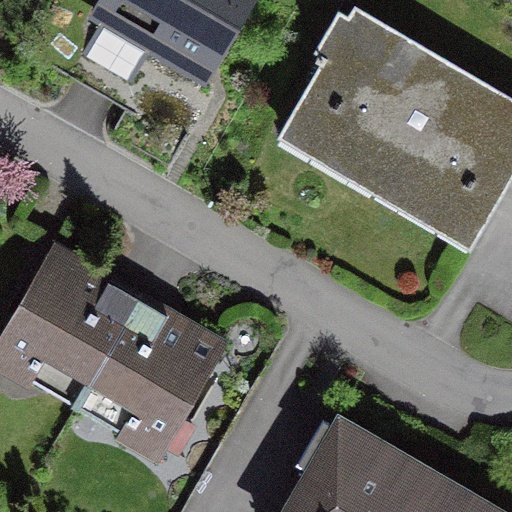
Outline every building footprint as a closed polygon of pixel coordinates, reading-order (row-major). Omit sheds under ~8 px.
[(115,0),(83,56),(128,82),(154,38),(203,67),(242,0),(115,0)] [(511,172),(511,98),(354,6),(281,131),(471,242),(511,172)] [(22,375),(75,405),(138,297),(99,275),(94,274),(90,275),(86,278),(83,281),(72,275),(79,263),(56,250),(0,346),(0,356),(8,342),(33,357),(22,375)] [(158,454),(221,345),(198,332),(191,344),(179,337),(182,332),(182,327),(179,322),(175,319),(138,297),(75,405),(129,436),(139,419),(163,433),(153,451),(158,454)] [(506,511),(339,416),(282,511),(506,511)]
